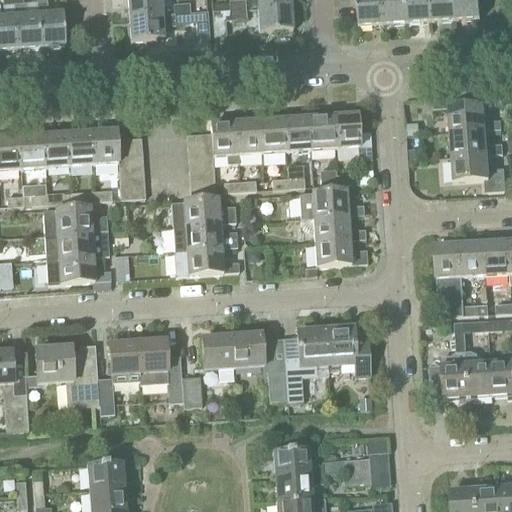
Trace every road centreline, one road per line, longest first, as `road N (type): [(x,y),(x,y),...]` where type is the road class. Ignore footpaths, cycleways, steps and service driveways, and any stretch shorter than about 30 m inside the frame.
road 1 (residential): [(0,319),(397,292)]
road 2 (residential): [(99,85),(325,70)]
road 3 (residential): [(410,464),(397,292)]
road 4 (residential): [(393,233),(380,67)]
road 5 (residential): [(380,67),(511,58)]
